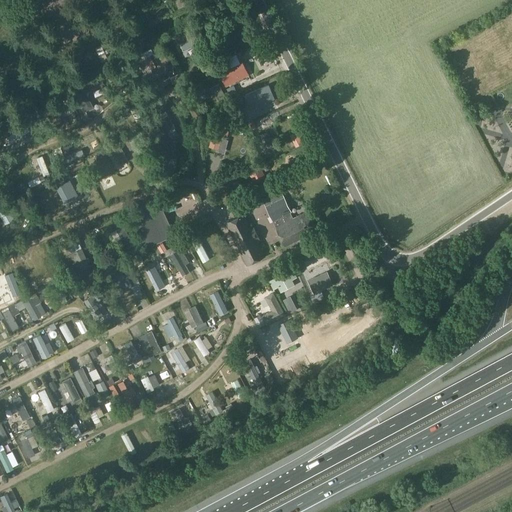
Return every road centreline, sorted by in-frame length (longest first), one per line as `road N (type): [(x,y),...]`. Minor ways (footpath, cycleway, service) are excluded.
road 1 (unclassified): [(258,0),(379,252),(411,261),(511,197)]
road 2 (motorway): [(286,511),(511,392)]
road 3 (motorway): [(511,362),(292,479)]
road 4 (motorway): [(493,337),(306,457),(292,479)]
road 5 (unclassified): [(0,77),(52,53),(126,42),(148,22),(147,0)]
